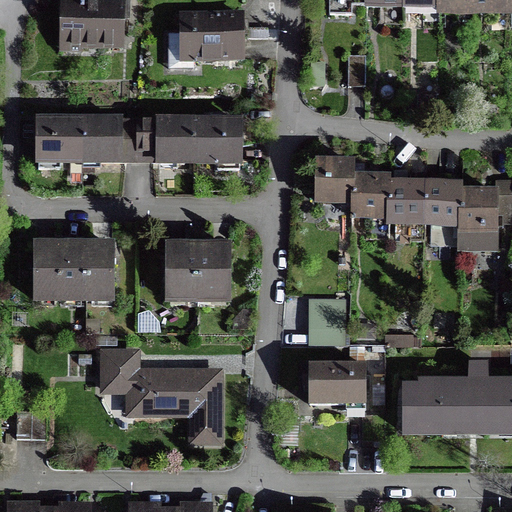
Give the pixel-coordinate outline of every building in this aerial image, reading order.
[(62,48),(122,49),(123,5),(130,5),(130,0),(97,0),(97,2),(63,2),(62,48)] [(511,0),(328,0),(329,1),(330,1),(330,15),(352,16),(352,8),(402,8),(438,8),(438,14),(511,15),(511,12),(511,0)] [(184,61),(242,60),(242,16),(184,16),(184,61)] [(348,88),(366,88),(366,56),(348,56),(348,88)] [(310,89),(322,89),(322,76),(311,76),(310,89)] [(38,122),(37,166),(123,168),(123,165),(130,165),(147,165),(155,165),(155,167),(238,168),(239,125),(220,125),(60,122),(38,122)] [(462,187),(450,187),(412,187),(390,187),(390,180),(374,180),(354,180),(354,164),(333,164),(314,164),(314,203),(352,203),(352,218),(388,218),(388,225),(460,226),(460,249),(498,249),(498,224),(511,223),(511,184),(495,185),(494,195),(482,194),(462,194),(462,187)] [(112,302),(112,244),(99,244),(72,244),(48,244),(36,244),(36,302),(112,302)] [(169,245),(168,302),(228,302),(228,245),(205,245),(190,245),(169,245)] [(346,300),(309,300),(309,348),(335,349),(346,349),(346,300)] [(138,315),(138,334),(161,334),(160,323),(148,311),(138,315)] [(385,348),(421,349),(421,338),(413,338),(414,336),(386,336),(385,348)] [(218,444),(218,372),(142,372),(142,354),(104,354),(104,396),(127,396),(127,418),(186,418),(186,444),(218,444)] [(367,366),(308,366),(308,407),(366,408),(367,366)] [(511,388),(481,388),(405,389),(405,435),(511,434),(511,388)] [(16,440),(46,442),(47,415),(17,413),(16,440)] [(59,503),(59,509),(40,509),(40,503),(26,503),(6,503),(6,511),(91,511),(91,503),(75,503),(59,503)] [(128,503),(128,511),(213,511),(213,504),(194,504),(180,503),(180,509),(162,509),(162,503),(142,503),(128,503)]
